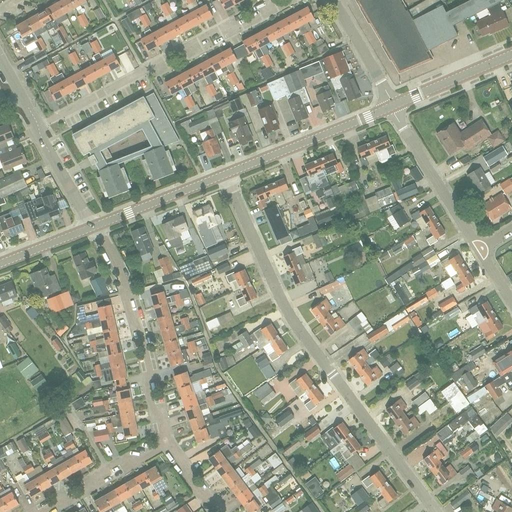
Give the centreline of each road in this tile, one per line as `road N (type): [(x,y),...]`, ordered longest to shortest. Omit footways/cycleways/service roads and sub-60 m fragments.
road 1 (residential): [(436,511),(291,316),(225,174)]
road 2 (residential): [(38,126),(218,28),(233,29),(289,0)]
road 3 (residential): [(168,441),(134,299),(93,226)]
road 4 (tertiary): [(225,174),(393,106)]
road 5 (residential): [(479,249),(393,106)]
road 6 (residential): [(39,511),(90,487),(93,475),(168,441)]
road 7 (tertiary): [(93,226),(225,174)]
road 8 (tertiary): [(393,106),(511,54)]
road 9 (residential): [(393,106),(332,0)]
